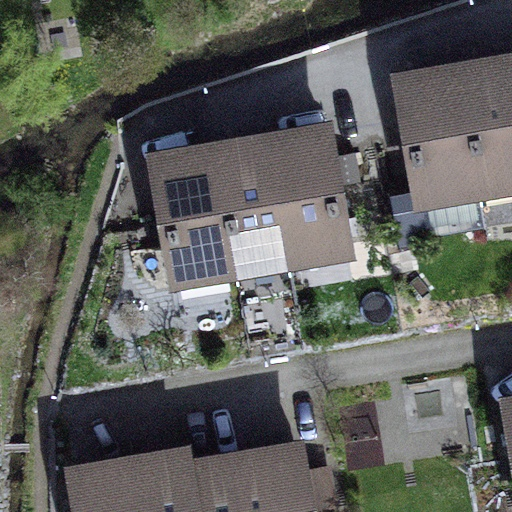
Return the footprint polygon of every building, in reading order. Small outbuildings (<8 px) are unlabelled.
[(499,178),(507,184),(511,183),(511,58),(511,57),(459,66),(461,77),(478,182),(499,178)] [(450,194),(480,189),(478,182),(461,77),(459,66),(400,76),(419,192),(443,188),(450,194)] [(323,246),(346,242),(326,127),(267,137),(288,259),(317,254),(323,246)] [(254,258),(262,264),(288,259),(267,137),(214,146),(234,261),(254,258)] [(206,273),(235,268),(234,261),(214,146),(155,156),(175,271),(199,267),(206,273)] [(401,243),(428,239),(486,228),(481,199),(511,193),(511,183),(507,184),(499,178),(478,182),(480,189),(450,194),(443,188),(419,192),(392,197),(401,243)] [(175,271),(178,288),(349,259),(346,242),(323,246),(317,254),(288,259),(262,264),(254,258),(234,261),(235,268),(206,273),(199,267),(175,271)] [(298,444),(239,455),(248,511),(310,511),(310,510),(335,505),(328,469),(303,473),(298,444)] [(185,449),(132,459),(141,511),(195,511),(189,475),(191,474),(189,464),(185,449)] [(195,511),(248,511),(239,455),(189,464),(191,474),(189,475),(195,511)] [(141,511),(132,459),(73,469),(80,511),(141,511)]
